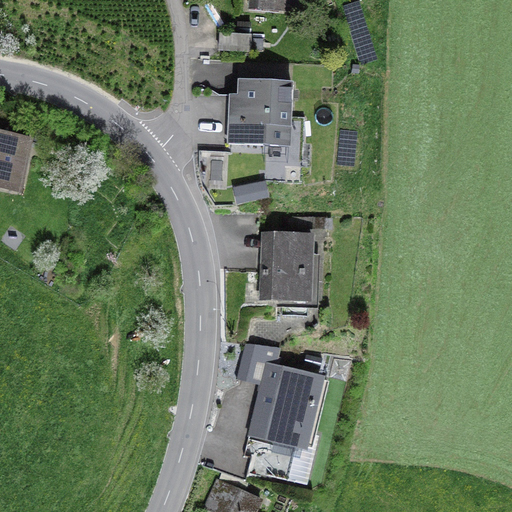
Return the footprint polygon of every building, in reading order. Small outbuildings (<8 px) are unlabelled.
[(248,0),(248,13),(309,17),(310,0),(248,0)] [(251,36),(219,34),(218,53),(251,54),(251,36)] [(359,75),(360,66),(352,65),(351,74),(359,75)] [(287,148),(296,148),(297,119),(293,119),(294,84),(238,83),(237,97),(229,97),(227,146),(265,147),(265,159),(287,159),(287,148)] [(0,191),(21,196),(33,138),(0,131),(0,191)] [(299,182),(299,170),(287,169),(287,181),(299,182)] [(266,182),(233,189),(237,207),(270,200),(266,182)] [(315,236),(261,234),(258,304),(280,305),(280,311),(308,312),(309,306),(313,306),(315,236)] [(282,351),(245,342),(236,381),(260,387),(242,457),(250,459),(247,474),(307,488),(317,446),(314,446),(330,380),(278,367),(282,351)] [(207,511),(258,511),(264,501),(216,479),(202,510),(207,511)]
